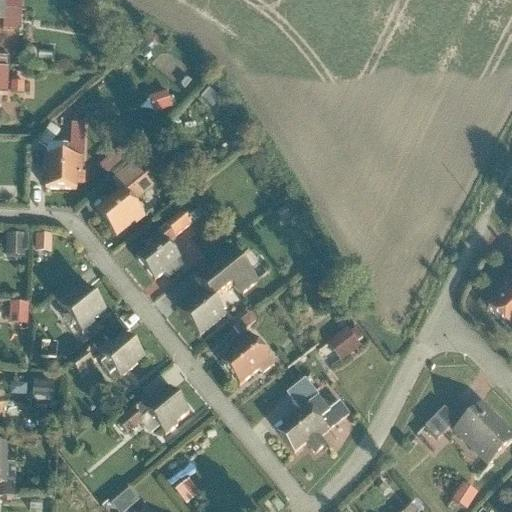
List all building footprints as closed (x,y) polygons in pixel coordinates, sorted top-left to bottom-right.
[(160,114),(180,107),(174,90),(154,97),(160,114)] [(83,161),(82,129),(67,130),(68,162),(83,161)] [(68,162),(38,161),(38,193),(72,193),(71,178),(83,178),(83,161),(68,162)] [(85,218),(108,245),(137,220),(125,206),(140,193),(134,187),(143,179),(130,163),(108,181),(117,191),(85,218)] [(13,234),(12,256),(30,256),(31,234),(13,234)] [(42,235),(41,251),(56,252),(57,235),(42,235)] [(154,290),(181,267),(159,240),(131,262),(154,290)] [(169,314),(190,343),(219,323),(212,312),(253,282),(228,246),(181,280),(193,297),(169,314)] [(511,270),(499,284),(507,292),(484,316),(501,333),(511,322),(511,270)] [(106,317),(77,279),(51,300),(81,337),(106,317)] [(141,361),(122,339),(129,332),(119,320),(99,337),(108,347),(94,360),(115,384),(141,361)] [(358,350),(344,333),(326,347),(340,365),(358,350)] [(272,368),(246,338),(211,368),(233,393),(257,372),(262,377),(272,368)] [(195,416),(160,372),(134,393),(145,406),(123,424),(128,430),(141,420),(160,444),(195,416)] [(309,401),(300,389),(286,399),(295,412),(303,406),(309,401)] [(348,417),(338,404),(321,417),(309,401),(303,406),(325,435),(348,417)] [(325,435),(303,406),(295,412),(267,433),(285,457),(303,443),(314,459),(325,451),(318,442),(325,435)] [(511,446),(511,444),(478,407),(446,436),(482,474),(511,446)] [(452,424),(441,412),(420,430),(430,442),(452,424)] [(196,479),(181,490),(192,505),(207,495),(196,479)] [(457,500),(473,510),(484,492),(468,483),(457,500)] [(138,489),(117,502),(123,511),(130,511),(146,502),(138,489)]
